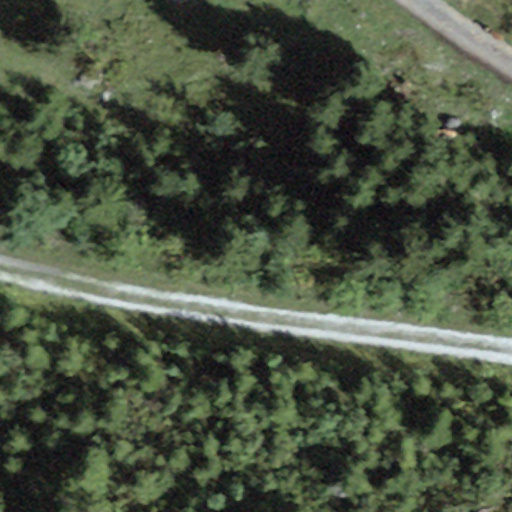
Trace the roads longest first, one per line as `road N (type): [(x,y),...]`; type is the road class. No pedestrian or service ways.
road 1 (track): [(0,279),(229,322),(511,360)]
road 2 (track): [(511,67),(407,0)]
